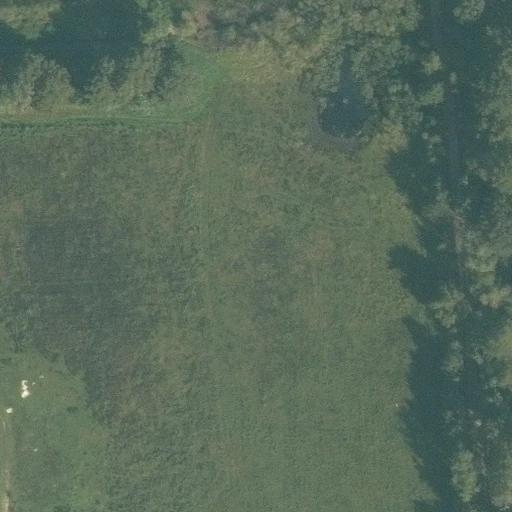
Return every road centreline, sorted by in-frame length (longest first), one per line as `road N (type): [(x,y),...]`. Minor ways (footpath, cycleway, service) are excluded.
road 1 (track): [(484,511),(435,0)]
road 2 (track): [(502,0),(511,130)]
